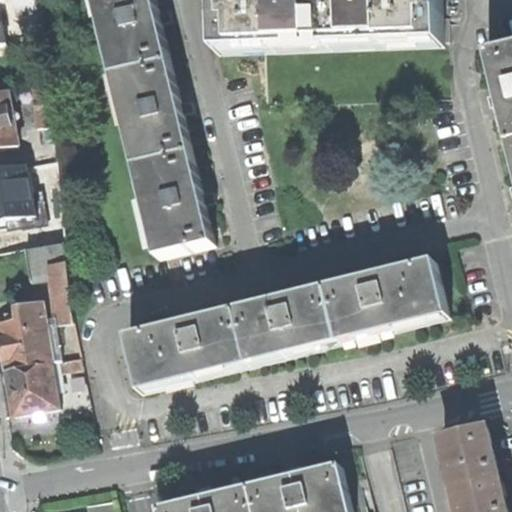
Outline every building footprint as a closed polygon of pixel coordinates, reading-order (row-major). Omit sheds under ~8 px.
[(105,0),(125,78),(174,66),(160,8),(158,0),(105,0)] [(335,48),(332,0),(261,0),(220,2),(222,52),(335,48)] [(332,0),(335,48),(446,44),(444,0),(332,0)] [(3,17),(6,36),(15,34),(11,16),(3,17)] [(511,148),(511,147),(511,51),(489,57),(500,102),(511,148)] [(174,66),(125,78),(147,169),(197,156),(185,110),(174,66)] [(44,78),(48,118),(63,117),(59,76),(44,78)] [(0,86),(0,141),(27,137),(18,83),(0,86)] [(207,201),(197,156),(147,169),(169,260),(219,248),(207,201)] [(40,271),(63,267),(62,255),(78,254),(76,233),(36,240),(40,271)] [(63,267),(67,306),(83,305),(78,254),(62,255),(63,267)] [(392,278),(331,293),(343,342),(451,316),(439,266),(392,278)] [(252,365),(343,342),(331,293),(283,304),(239,315),(252,365)] [(18,363),(63,355),(53,296),(29,300),(32,315),(11,319),(14,338),(18,363)] [(252,365),(239,315),(179,330),(132,341),(144,391),(252,365)] [(71,399),(63,355),(18,363),(22,383),(26,407),(71,399)] [(460,502),(462,511),(508,511),(490,431),(446,441),(460,502)] [(254,492),(259,511),(355,511),(345,470),(299,481),(254,492)] [(174,511),(259,511),(254,492),(207,504),(174,511)]
